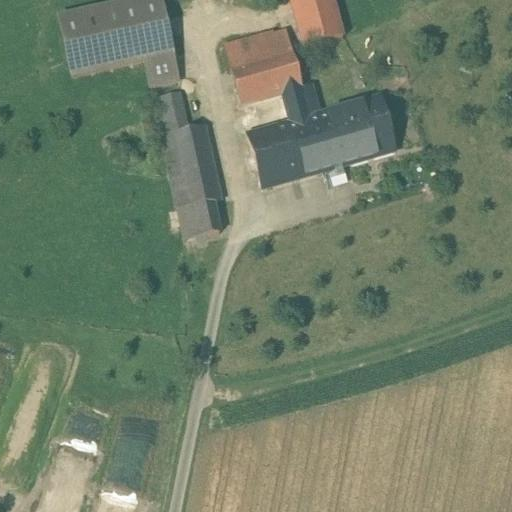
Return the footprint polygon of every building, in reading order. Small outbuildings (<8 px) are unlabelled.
[(149,92),(175,86),(156,0),(58,20),(67,64),(71,81),(144,65),(149,92)] [(342,40),(330,0),(288,0),(303,51),(342,40)] [(229,73),(290,56),(284,33),(222,51),(229,73)] [(290,56),(229,73),(239,110),(281,98),(289,127),(308,121),(299,88),(290,56)] [(317,118),(309,85),(299,88),(308,121),(317,118)] [(160,140),(186,134),(178,97),(151,103),(160,140)] [(378,101),(317,118),(332,172),(392,154),(378,101)] [(289,127),(247,139),(261,192),(332,172),(317,118),(308,121),(289,127)] [(186,134),(160,140),(183,244),(218,237),(212,206),(219,204),(203,130),(186,134)]
